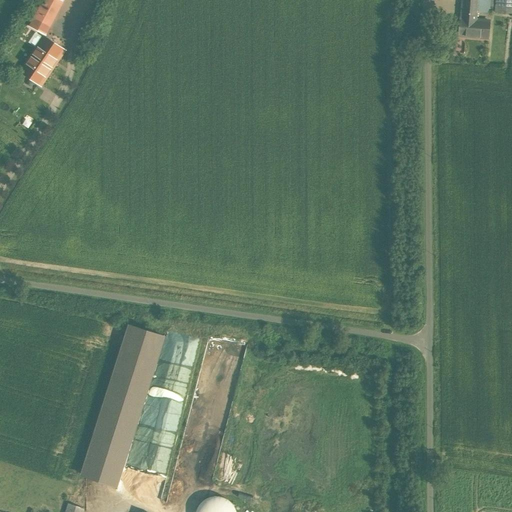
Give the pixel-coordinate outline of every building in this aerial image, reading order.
[(44,0),(35,18),(50,26),(63,0),(44,0)] [(490,0),(463,0),(462,16),(461,16),(461,23),(468,23),(469,14),(478,15),(478,11),(490,13),(491,1),(490,0)] [(511,0),(496,0),(497,1),(491,1),(490,7),(496,7),(496,12),(511,13),(511,0)] [(478,15),(469,14),(468,23),(461,23),(460,35),(488,38),(490,20),(477,19),(478,15)] [(456,38),(441,37),(440,53),(455,54),(456,38)] [(63,51),(44,38),(22,71),(41,85),(63,51)] [(119,487),(167,337),(128,325),(80,475),(119,487)] [(219,496),(216,495),(212,496),(209,497),(206,498),(203,500),(201,503),(199,506),(197,509),(196,511),(236,511),(237,510),(235,507),(234,504),(231,502),(229,499),(226,498),(223,496),(219,496)] [(70,503),(66,511),(82,511),(84,508),(70,503)]
